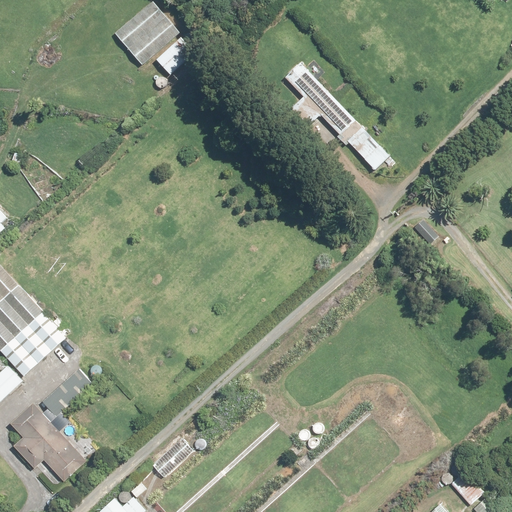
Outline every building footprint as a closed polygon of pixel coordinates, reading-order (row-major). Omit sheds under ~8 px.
[(181,33),(153,2),(116,36),(143,66),(181,33)] [(195,53),(181,38),(157,62),(171,76),(195,53)] [(340,135),(338,138),(347,147),(350,144),(375,171),(389,158),(302,64),(286,79),(304,99),(293,109),(311,128),(323,117),(340,135)] [(425,220),(416,228),(430,245),(440,237),(425,220)] [(34,291),(29,295),(0,263),(0,350),(24,377),(67,337),(72,333),(34,291)] [(101,300),(95,295),(82,309),(88,315),(101,300)] [(0,403),(23,381),(0,357),(0,403)] [(97,450),(62,413),(93,384),(80,370),(44,402),(50,409),(44,415),(35,405),(13,425),(24,437),(14,447),(37,471),(46,461),(65,480),(97,450)] [(292,459),(303,450),(259,402),(148,504),(155,511),(224,511),(287,454),(292,459)] [(303,469),(253,511),(340,511),(406,454),(368,411),(311,461),(306,455),(297,463),(303,469)] [(195,451),(182,438),(152,466),(164,479),(195,451)] [(452,483),(471,504),(487,491),(460,461),(440,479),(448,487),(452,483)] [(142,483),(132,492),(137,498),(147,489),(142,483)] [(503,511),(489,496),(475,508),(478,511),(503,511)] [(144,511),(146,511),(133,499),(123,508),(115,499),(101,511),(144,511)] [(450,511),(440,502),(429,511),(450,511)]
